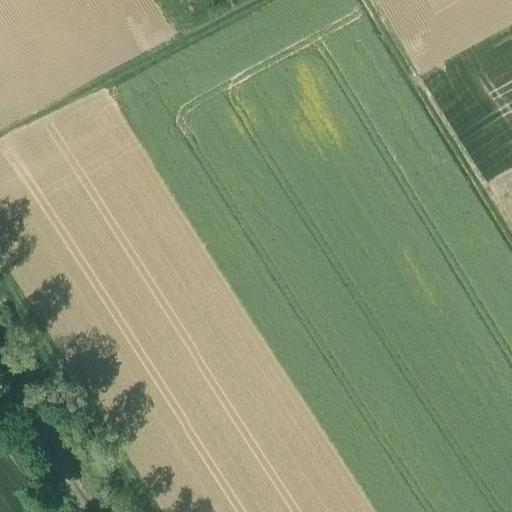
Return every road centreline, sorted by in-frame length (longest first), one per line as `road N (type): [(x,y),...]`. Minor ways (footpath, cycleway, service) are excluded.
road 1 (track): [(0,269),(155,511)]
road 2 (track): [(253,0),(0,131)]
road 3 (track): [(363,0),(511,239)]
